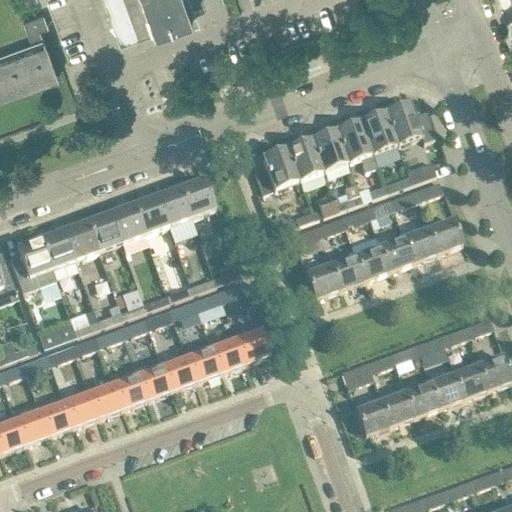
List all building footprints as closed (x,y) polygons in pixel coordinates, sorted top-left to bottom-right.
[(102,0),(119,46),(191,20),(183,0),(102,0)] [(28,36),(48,28),(43,15),(22,22),(28,36)] [(57,78),(43,38),(41,38),(43,44),(0,59),(0,92),(3,91),(5,97),(20,91),(18,86),(28,82),(30,87),(56,78),(57,78)] [(414,122),(409,109),(408,110),(409,113),(386,121),(398,154),(421,146),(422,149),(435,145),(425,118),(414,122)] [(373,163),(374,163),(398,154),(386,121),(361,130),(373,163)] [(373,163),(361,130),(336,139),(348,172),(361,168),(365,178),(378,173),(374,163),(373,163)] [(324,181),(348,172),(336,139),(312,148),(324,181)] [(300,190),(324,181),(312,148),(288,157),(300,190)] [(300,190),(288,157),(264,166),(262,163),(261,163),(265,174),(254,178),(262,201),(274,197),(274,199),(300,190)] [(412,191),(436,182),(431,168),(406,177),(409,182),(412,191)] [(191,225),(196,223),(215,216),(202,181),(201,181),(202,184),(179,193),(191,225)] [(387,200),(412,191),(409,182),(384,192),(387,200)] [(418,207),(442,198),(438,187),(414,196),(418,207)] [(367,193),(358,197),(359,200),(359,201),(362,208),(387,200),(384,192),(369,197),(367,193)] [(168,233),(191,225),(179,193),(156,201),(168,233)] [(414,196),(394,203),(398,214),(406,211),(416,207),(418,207),(414,196)] [(145,242),(168,233),(156,201),(133,210),(145,242)] [(313,226),(337,217),(335,210),(335,209),(332,201),(317,206),(320,215),(310,218),(313,226)] [(337,217),(357,210),(362,208),(359,201),(335,209),(335,210),(337,217)] [(389,205),(369,212),(373,223),(393,216),(389,205)] [(121,250),(145,242),(133,210),(110,218),(121,250)] [(344,234),(368,225),(364,214),(340,223),(344,234)] [(98,259),(121,250),(110,218),(86,227),(98,259)] [(298,231),(313,226),(310,218),(295,224),(298,231)] [(340,223),(320,230),(324,241),(342,234),(344,234),(340,223)] [(437,260),(462,251),(453,226),(428,235),(437,260)] [(76,267),(98,259),(86,227),(63,235),(75,268),(76,267)] [(309,234),(295,240),(299,250),(311,246),(318,243),(319,243),(315,232),(309,234)] [(63,235),(40,244),(52,276),(56,287),(79,278),(75,268),(63,235)] [(413,269),(437,260),(428,235),(404,244),(413,269)] [(391,249),(388,240),(376,244),(379,253),(388,278),(413,269),(404,244),(391,249)] [(56,288),(52,276),(40,244),(16,252),(19,260),(10,264),(23,300),(56,288)] [(364,287),(388,278),(379,253),(354,262),(364,287)] [(339,296),(364,287),(354,262),(330,271),(339,296)] [(0,309),(18,303),(11,283),(4,266),(4,264),(0,265),(0,309)] [(314,306),(339,296),(330,271),(305,280),(314,306)] [(112,293),(122,287),(114,274),(104,281),(112,293)] [(237,275),(218,282),(220,289),(240,282),(237,275)] [(213,284),(194,291),(197,298),(215,291),(213,284)] [(242,289),(222,296),(226,307),(246,299),(242,289)] [(189,293),(171,299),(174,307),(192,300),(189,293)] [(217,298),(198,305),(202,316),(221,308),(217,298)] [(166,301),(148,308),(151,315),(169,308),(166,301)] [(173,314),(177,325),(197,318),(193,307),(173,314)] [(143,310),(125,316),(128,324),(146,317),(143,310)] [(88,330),(79,333),(82,341),(99,334),(97,327),(92,315),(84,318),(88,330)] [(169,316),(149,324),(153,334),(172,327),(169,316)] [(120,318),(102,325),(104,332),(123,326),(120,318)] [(468,344),(474,341),(493,335),(489,324),(464,333),(468,344)] [(144,325),(124,333),(128,343),(148,336),(144,325)] [(71,328),(52,335),(55,342),(58,350),(77,343),(74,335),(71,328)] [(464,333),(444,340),(448,351),(468,344),(464,333)] [(120,334),(100,342),(104,352),(123,345),(120,334)] [(244,371),(269,362),(260,337),(235,346),(244,371)] [(439,342),(420,349),(424,360),(443,353),(439,342)] [(95,343),(76,351),(79,361),(99,354),(95,343)] [(15,357),(11,346),(0,349),(0,359),(1,362),(4,370),(27,361),(24,354),(15,357)] [(220,380),(244,371),(235,346),(211,355),(220,380)] [(415,351),(395,358),(399,369),(417,362),(419,362),(415,351)] [(71,353),(51,360),(55,370),(75,363),(71,353)] [(195,389),(220,380),(211,355),(186,364),(195,389)] [(390,360),(370,367),(375,378),(394,371),(390,360)] [(46,362),(27,369),(30,379),(50,372),(46,362)] [(488,397),(511,387),(503,362),(478,371),(488,397)] [(171,398),(195,389),(186,364),(162,373),(171,398)] [(370,380),(366,369),(341,378),(347,395),(373,386),(370,380)] [(22,371),(2,378),(6,389),(26,381),(22,371)] [(463,406),(488,397),(478,371),(454,381),(463,406)] [(146,407),(171,398),(162,373),(137,382),(146,407)] [(439,415),(463,406),(454,381),(429,390),(439,415)] [(122,416),(146,407),(137,382),(113,391),(122,416)] [(414,424),(439,415),(429,390),(404,399),(414,424)] [(97,425),(122,416),(113,391),(88,400),(97,425)] [(389,433),(414,424),(404,399),(380,408),(389,433)] [(73,434),(97,425),(88,400),(64,409),(73,434)] [(365,442),(389,433),(380,408),(355,417),(365,442)] [(48,443),(73,434),(64,409),(39,418),(48,443)] [(24,452),(48,443),(39,418),(15,427),(24,452)] [(0,460),(24,452),(15,427),(0,432),(0,460)] [(511,470),(495,477),(499,488),(511,483),(511,470)] [(490,478),(470,486),(474,497),(494,490),(490,478)] [(465,487),(445,495),(450,506),(451,505),(469,499),(465,487)] [(441,496),(421,504),(423,511),(432,511),(436,511),(445,511),(444,508),(445,507),(441,496)]
